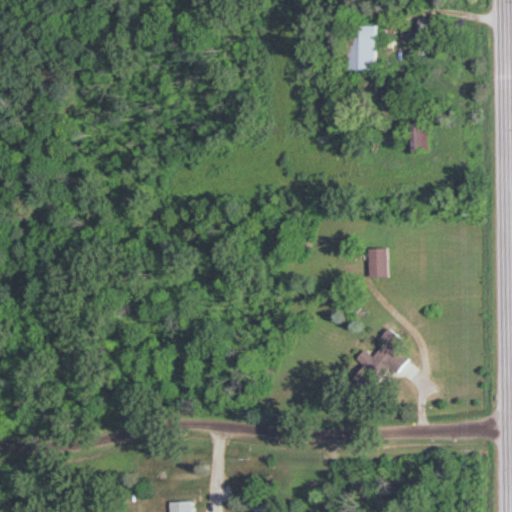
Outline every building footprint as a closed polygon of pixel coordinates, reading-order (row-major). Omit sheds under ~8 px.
[(421,55),(438,55),(438,27),(446,27),(446,16),(421,16),(421,55)] [(381,23),(352,23),(351,70),(380,71),(381,23)] [(421,151),(434,149),(432,124),(419,125),(421,151)] [(391,248),(373,248),(373,277),(391,277),(391,248)] [(369,350),(360,360),(384,381),(395,368),(401,374),(415,358),(393,339),(377,357),(369,350)] [(174,500),(174,511),(196,511),(196,499),(174,500)]
